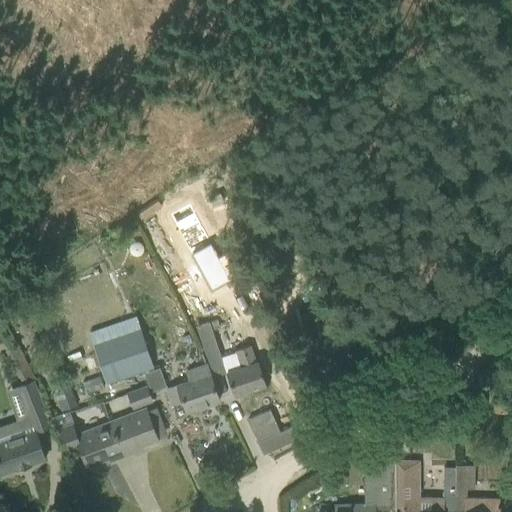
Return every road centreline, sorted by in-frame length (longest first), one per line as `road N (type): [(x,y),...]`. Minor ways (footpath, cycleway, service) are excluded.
road 1 (track): [(376,417),(511,328)]
road 2 (unclassified): [(265,484),(376,417)]
